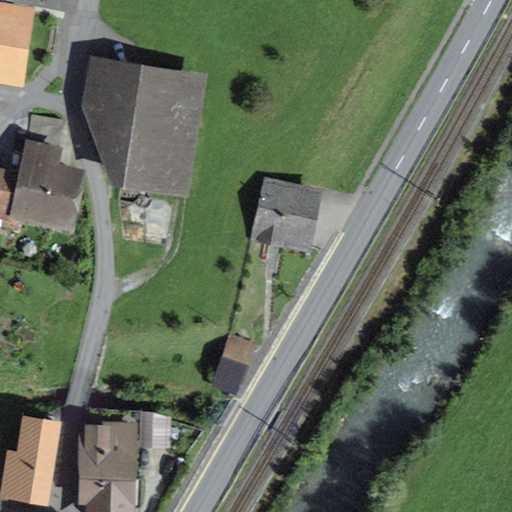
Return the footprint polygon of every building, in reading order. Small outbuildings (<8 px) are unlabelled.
[(0,76),(14,78),(24,9),(0,5),(0,76)] [(191,77),(95,62),(89,106),(103,143),(128,147),(123,177),(174,185),(191,77)] [(68,219),(77,172),(56,168),(62,120),(32,115),(23,163),(31,165),(28,177),(20,176),(9,225),(17,227),(20,214),(43,219),(44,214),(68,219)] [(3,224),(9,225),(20,176),(0,171),(0,214),(5,215),(3,224)] [(314,208),(317,193),(290,188),(290,183),(264,178),(253,234),(263,236),(265,229),(282,232),(280,240),(302,244),(309,207),(314,208)] [(241,348),(244,339),(230,335),(213,385),(231,391),(236,377),(238,378),(247,350),(241,348)] [(87,476),(128,477),(128,443),(166,444),(167,418),(153,413),(141,413),(141,410),(88,409),(83,427),(81,427),(81,454),(87,454),(87,476)] [(43,493),(54,420),(26,416),(20,454),(9,453),(5,482),(3,491),(19,493),(20,489),(43,493)] [(140,477),(128,477),(87,476),(86,495),(92,511),(126,511),(127,505),(139,505),(140,477)]
